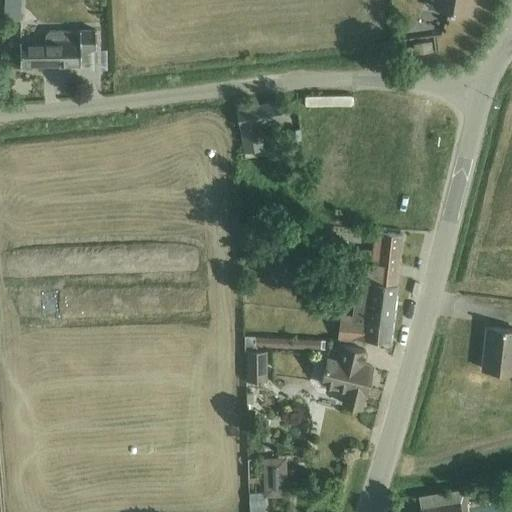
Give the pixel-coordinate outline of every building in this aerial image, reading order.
[(24,0),(7,0),(6,19),(22,21),(24,0)] [(437,0),(436,8),(428,6),(428,7),(448,10),(448,12),(453,13),(453,11),(470,14),(470,13),(467,13),(469,0),(437,0)] [(21,64),(81,64),(81,48),(97,48),(96,29),(49,30),(40,38),(20,38),(21,64)] [(430,41),(416,43),(417,53),(431,51),(430,41)] [(257,139),(256,126),(282,122),(279,101),(237,107),(244,152),(263,149),(261,138),(257,139)] [(299,133),(289,134),(290,152),(300,152),(299,133)] [(361,264),(352,325),(344,325),(343,337),(388,342),(401,234),(379,232),(373,266),(361,264)] [(347,243),(329,242),(329,262),(346,263),(347,243)] [(511,371),(511,328),(489,326),(485,368),(511,371)] [(366,398),(375,365),(364,362),(366,352),(340,346),(337,363),(327,361),(320,385),(345,393),(342,404),(360,409),(363,398),(366,398)] [(246,381),(265,380),(265,352),(247,352),(246,381)] [(265,498),(287,498),(286,459),(264,460),(265,493),(265,498)] [(265,511),(265,498),(265,493),(249,494),(249,511),(265,511)] [(461,511),(460,502),(420,509),(420,511),(461,511)]
